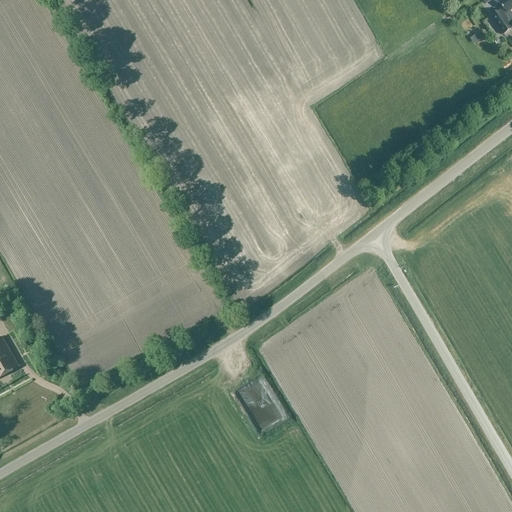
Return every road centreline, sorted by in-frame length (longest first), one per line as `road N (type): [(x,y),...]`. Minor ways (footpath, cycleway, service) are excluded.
road 1 (unclassified): [(0,477),(209,355),(374,234)]
road 2 (unclassified): [(511,474),(374,234)]
road 3 (unclassified): [(374,234),(511,128)]
